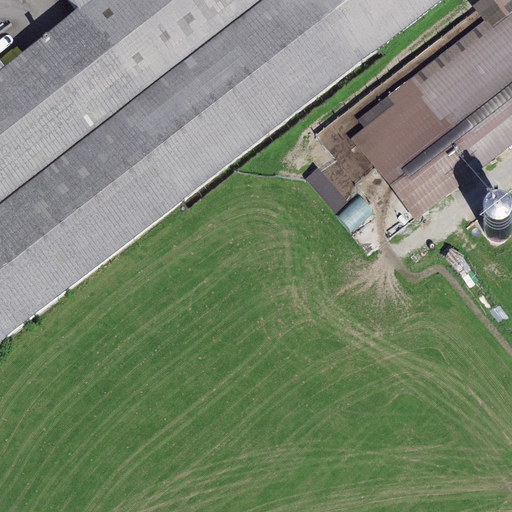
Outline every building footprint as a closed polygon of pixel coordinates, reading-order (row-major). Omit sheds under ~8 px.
[(0,328),(9,340),(363,64),(316,0),(89,0),(81,7),(4,65),(0,58),(0,328)] [(316,0),(363,64),(445,0),(316,0)] [(366,134),(511,19),(511,0),(490,0),(474,13),(483,25),(358,123),(366,134)] [(511,151),(511,19),(366,134),(351,145),(416,227),(511,151)] [(327,168),(314,176),(335,212),(348,204),(327,168)] [(511,215),(497,206),(483,229),(505,242),(511,230),(511,215)] [(0,352),(9,340),(0,328),(0,352)]
